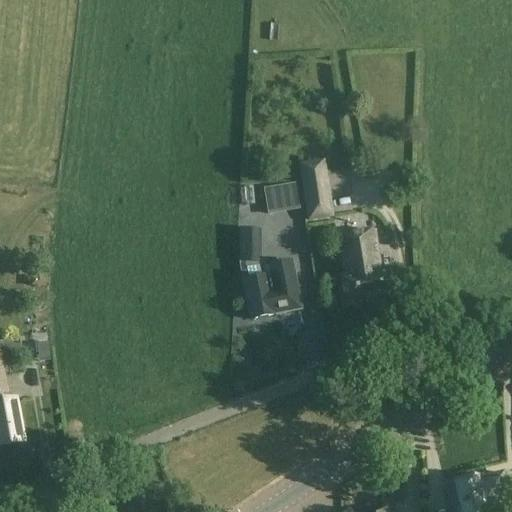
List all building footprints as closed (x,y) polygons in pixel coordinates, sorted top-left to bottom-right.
[(330,215),(323,170),(301,174),(308,218),(330,215)] [(240,209),(240,264),(261,264),(261,210),(240,209)] [(374,235),(338,240),(345,280),(341,280),(345,306),(394,298),(390,273),(380,274),(374,235)] [(276,266),(285,314),(301,311),(291,263),(276,266)] [(285,314),(276,266),(263,268),(265,277),(242,282),(250,321),(285,314)] [(0,395),(9,394),(1,351),(0,351),(0,395)] [(11,403),(0,405),(0,445),(22,442),(15,403),(11,403)] [(484,477),(465,482),(445,487),(451,511),(502,511),(500,502),(510,499),(503,475),(498,477),(485,480),(484,477)] [(65,511),(62,503),(48,508),(49,511),(65,511)]
